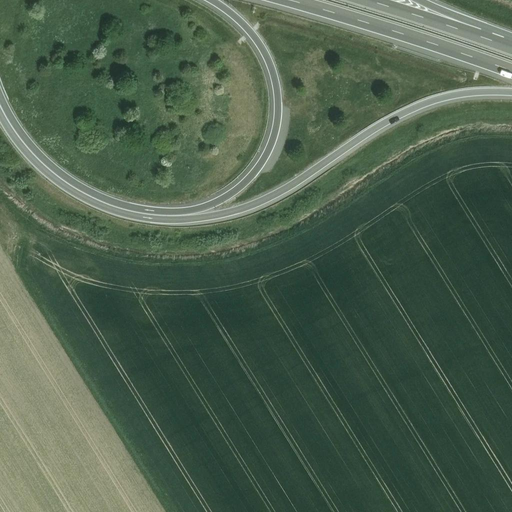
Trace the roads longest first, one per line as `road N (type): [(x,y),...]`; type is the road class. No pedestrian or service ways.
road 1 (motorway): [(189,214),(258,202),(426,102),(511,91)]
road 2 (motorway): [(211,0),(264,50),(278,106),(270,145),(252,174),(189,214)]
road 3 (motorway): [(288,0),(511,71)]
road 4 (motorway): [(0,102),(34,153),(93,197),(136,211),(189,214)]
